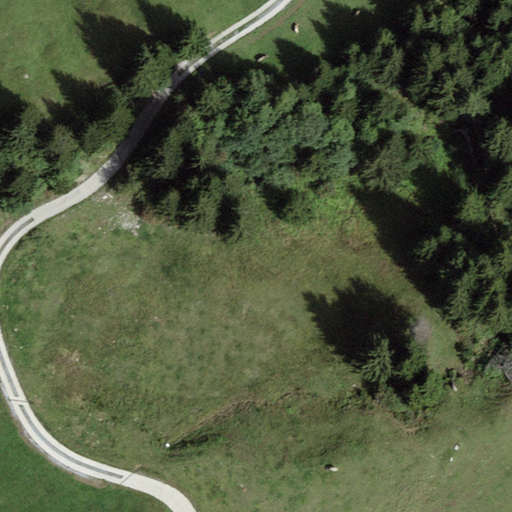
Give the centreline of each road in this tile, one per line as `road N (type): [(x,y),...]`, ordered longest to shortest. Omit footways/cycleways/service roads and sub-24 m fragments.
road 1 (track): [(0,252),(39,215),(85,201),(156,140),(198,70),(297,0)]
road 2 (track): [(194,511),(159,483),(58,452),(13,380),(0,340)]
